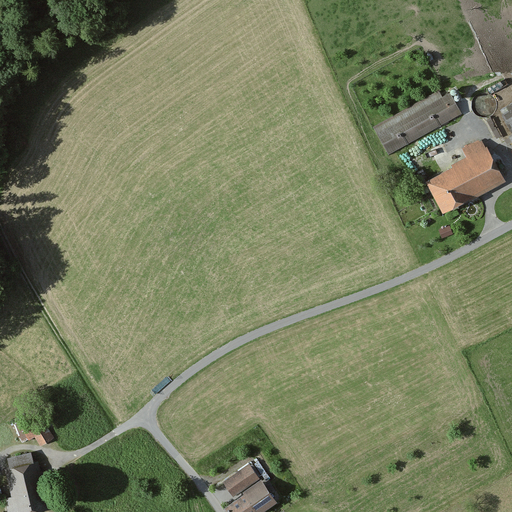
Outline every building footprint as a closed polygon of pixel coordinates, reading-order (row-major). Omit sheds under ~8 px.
[(446,90),(374,127),(388,155),(463,117),(446,90)] [(511,106),(501,113),(511,132),(511,106)] [(487,116),(494,135),(500,133),(493,114),(487,116)] [(485,151),(425,182),(441,214),(502,183),(485,151)] [(38,407),(13,423),(23,443),(32,438),(38,445),(53,438),(38,407)] [(39,511),(53,509),(41,459),(0,467),(0,487),(4,511),(39,511)] [(250,465),(222,482),(234,501),(222,509),(224,511),(263,511),(275,504),(250,465)]
